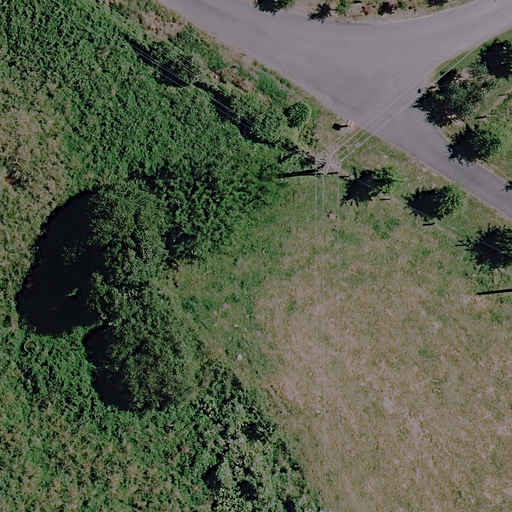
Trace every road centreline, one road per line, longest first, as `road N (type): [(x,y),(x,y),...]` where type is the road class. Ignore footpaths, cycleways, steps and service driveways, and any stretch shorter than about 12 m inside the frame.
road 1 (unknown): [(460,204),(355,90),(418,86),(511,39)]
road 2 (unclassified): [(207,0),(355,90)]
